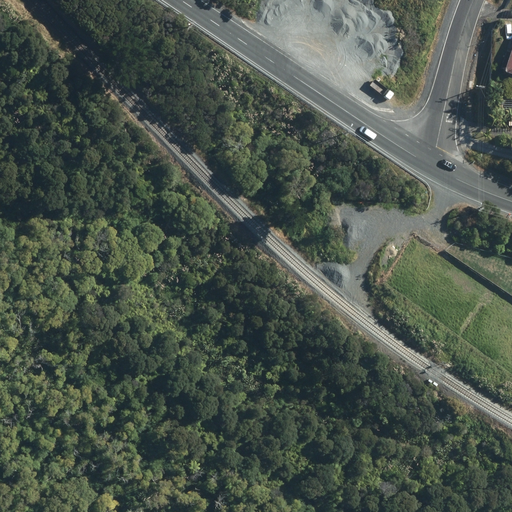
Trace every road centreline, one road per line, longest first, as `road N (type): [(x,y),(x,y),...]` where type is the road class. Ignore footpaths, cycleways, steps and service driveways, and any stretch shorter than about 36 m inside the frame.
road 1 (secondary): [(181,0),(428,165)]
road 2 (unclassified): [(428,165),(474,0)]
